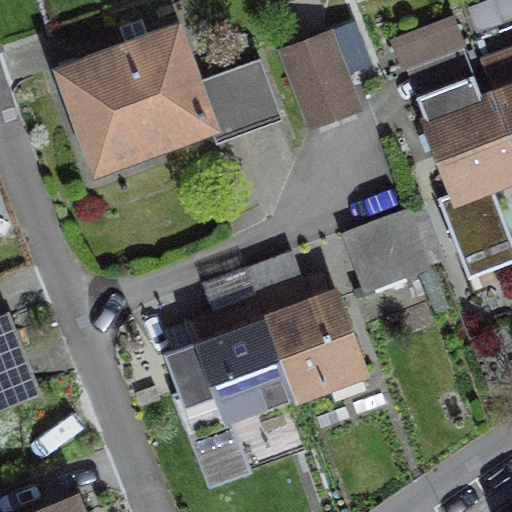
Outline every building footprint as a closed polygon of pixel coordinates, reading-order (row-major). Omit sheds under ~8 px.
[(168,28),(48,73),(89,182),(208,138),(189,85),(168,28)] [(456,31),(397,55),(408,84),(468,60),(456,31)] [(328,34),(275,54),(305,131),(357,112),(328,34)] [(511,52),(476,66),(488,94),(511,156),(511,52)] [(271,123),(249,63),(189,85),(208,138),(210,145),(271,123)] [(511,257),(488,195),(511,185),(511,156),(488,94),(470,101),(463,83),(409,104),(419,129),(412,131),(440,203),(436,204),(466,281),(511,262),(511,257)] [(419,210),(340,240),(362,299),(442,269),(419,210)] [(289,257),(236,277),(284,399),(288,410),(362,381),(327,291),(305,300),(289,257)] [(284,399),(236,277),(196,293),(206,320),(196,324),(203,341),(184,349),(215,426),(284,399)] [(0,341),(0,407),(23,398),(0,341)] [(69,511),(65,500),(32,511),(69,511)]
